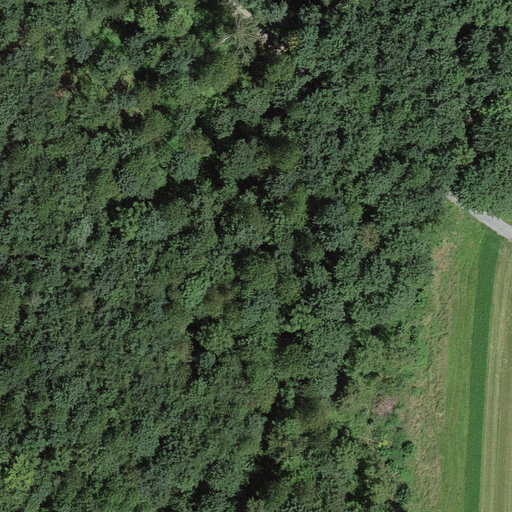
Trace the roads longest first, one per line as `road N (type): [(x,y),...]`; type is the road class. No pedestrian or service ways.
road 1 (track): [(266,39),(250,72),(276,321),(271,511)]
road 2 (track): [(511,233),(447,189),(227,0)]
